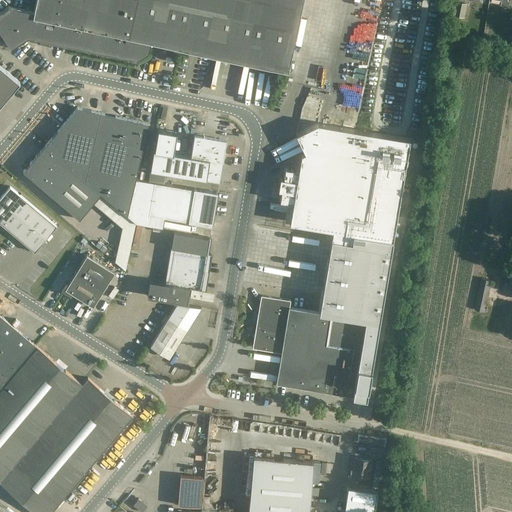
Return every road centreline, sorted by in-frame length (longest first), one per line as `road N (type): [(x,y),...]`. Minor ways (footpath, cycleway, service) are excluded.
road 1 (residential): [(0,158),(71,86),(86,82),(242,113),(258,153),(232,336),(216,374),(184,398)]
road 2 (residential): [(184,398),(0,279)]
road 3 (unclassified): [(184,398),(371,429)]
road 4 (residential): [(87,511),(184,398)]
road 5 (unknown): [(394,0),(376,109),(393,121),(408,118)]
road 6 (track): [(371,429),(511,458)]
